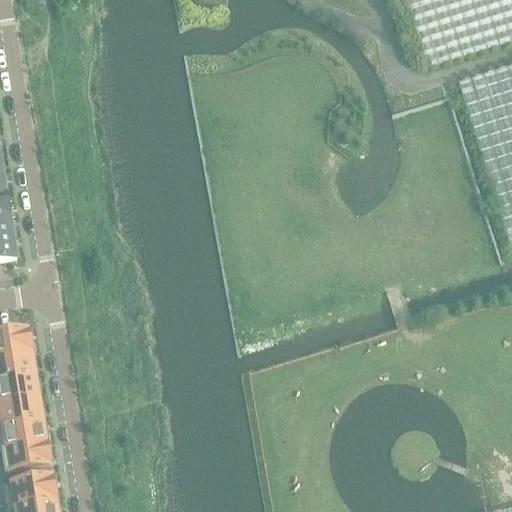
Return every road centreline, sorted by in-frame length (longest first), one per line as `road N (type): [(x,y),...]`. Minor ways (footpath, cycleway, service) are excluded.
road 1 (residential): [(49,294),(0,0)]
road 2 (residential): [(84,511),(49,294)]
